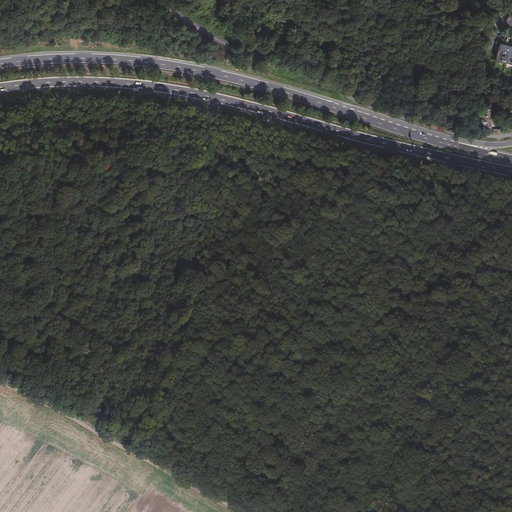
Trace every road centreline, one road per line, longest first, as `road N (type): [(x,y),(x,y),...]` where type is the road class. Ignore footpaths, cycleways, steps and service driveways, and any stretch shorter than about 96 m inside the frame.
road 1 (trunk): [(0,88),(157,88),(511,172)]
road 2 (trunk): [(449,144),(202,72),(101,58),(0,64)]
